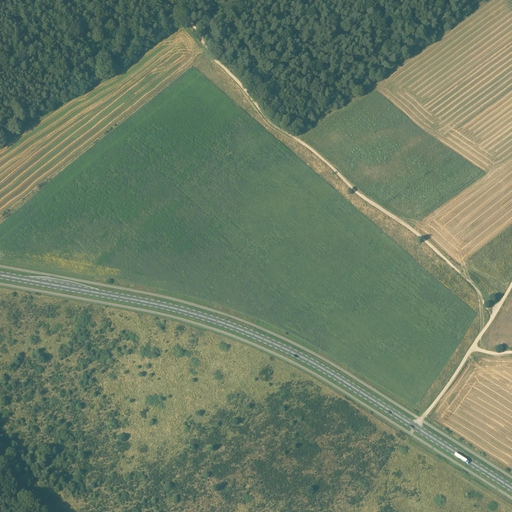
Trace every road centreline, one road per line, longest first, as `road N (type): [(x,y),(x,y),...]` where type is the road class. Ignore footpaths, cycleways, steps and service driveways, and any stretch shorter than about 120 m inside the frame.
road 1 (primary): [(511,488),(255,335),(156,304),(0,275)]
road 2 (track): [(494,314),(426,242),(269,120),(171,0)]
road 3 (track): [(409,433),(511,283)]
